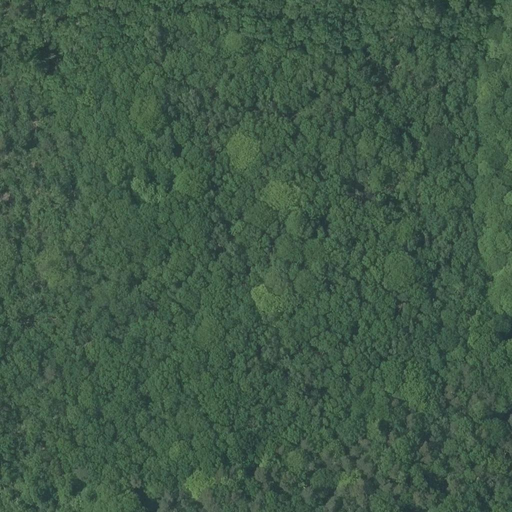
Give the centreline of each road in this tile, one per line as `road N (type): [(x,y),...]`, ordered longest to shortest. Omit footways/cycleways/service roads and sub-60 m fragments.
road 1 (track): [(163,511),(356,430),(511,338)]
road 2 (unknown): [(0,341),(121,511)]
